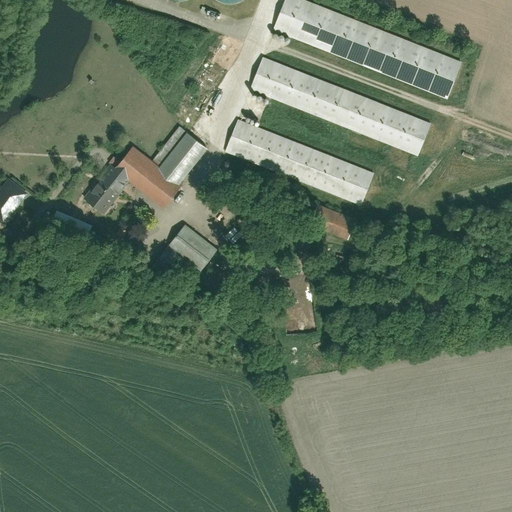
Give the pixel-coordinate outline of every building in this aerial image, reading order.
[(455,100),(466,69),(288,2),(276,32),(455,100)] [(267,59),(256,86),(415,149),(426,121),(267,59)] [(227,150),(358,202),(370,171),(239,119),(227,150)] [(129,141),(82,196),(100,211),(129,177),(161,204),(207,150),(182,129),(154,163),(129,141)] [(0,219),(4,222),(27,193),(9,179),(0,191),(0,219)] [(320,206),(311,230),(353,245),(361,220),(320,206)] [(178,250),(197,263),(209,246),(177,225),(160,250),(172,258),(178,250)] [(153,256),(163,261),(166,255),(156,250),(153,256)] [(242,266),(230,257),(216,275),(227,284),(242,266)] [(278,311),(267,317),(275,333),(286,328),(278,311)]
